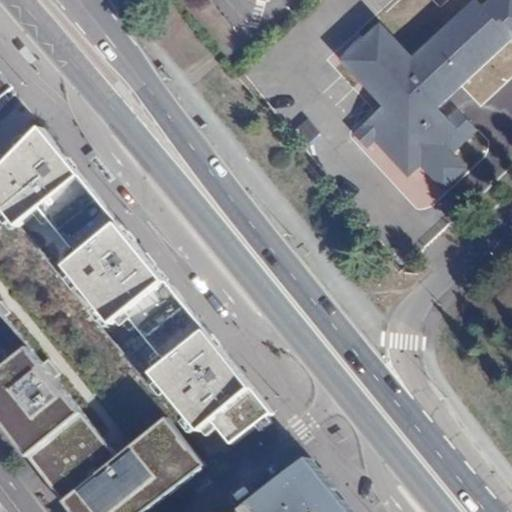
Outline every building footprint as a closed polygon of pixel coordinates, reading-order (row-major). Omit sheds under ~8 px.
[(511,0),(314,0),(230,68),(398,272),(511,175),(511,0)] [(0,120),(23,99),(0,71),(0,120)] [(229,454),(279,413),(263,393),(215,335),(175,287),(130,232),(86,180),(50,135),(40,143),(0,178),(0,205),(23,232),(33,223),(77,275),(67,283),(113,337),(123,329),(164,378),(155,385),(204,441),(212,434),(229,454)] [(148,511),(203,469),(170,427),(121,466),(83,417),(31,353),(0,313),(0,425),(27,459),(67,510),(68,511),(148,511)] [(113,454),(125,447),(102,407),(90,414),(113,454)] [(365,511),(315,449),(227,511),(365,511)] [(0,511),(17,511),(0,489),(0,511)]
